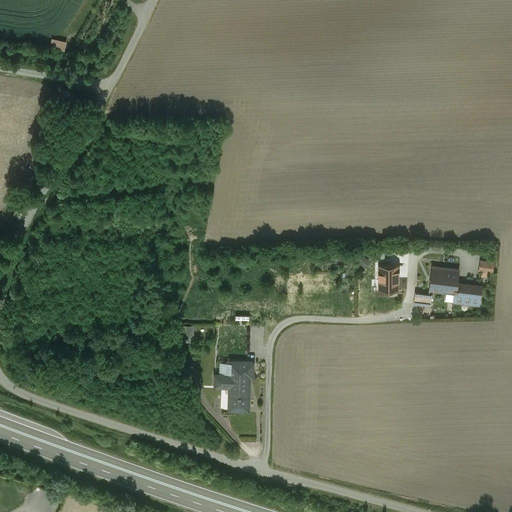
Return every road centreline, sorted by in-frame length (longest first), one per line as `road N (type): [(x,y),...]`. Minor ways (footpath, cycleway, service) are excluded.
road 1 (unclassified): [(0,374),(19,393),(87,416),(414,511)]
road 2 (trunk): [(252,511),(0,423)]
road 3 (trunk): [(0,434),(216,511)]
road 4 (unclassified): [(110,86),(44,188),(0,281)]
